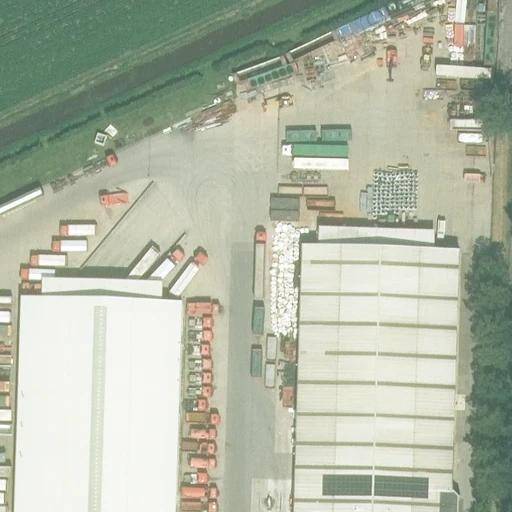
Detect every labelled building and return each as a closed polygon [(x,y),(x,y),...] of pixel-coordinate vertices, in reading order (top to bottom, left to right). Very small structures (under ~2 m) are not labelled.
[(14,201),(0,207),(0,223),(20,215),(14,201)] [(295,511),(460,511),(461,500),(459,500),(453,493),(451,493),(459,253),(304,248),(295,511)] [(14,511),(176,511),(182,304),(20,300),(14,511)] [(201,422),(226,395),(217,386),(192,414),(201,422)] [(218,466),(211,450),(228,442),(220,425),(188,440),(204,473),(218,466)] [(194,511),(223,511),(228,510),(211,474),(201,479),(208,493),(189,502),(194,511)]
